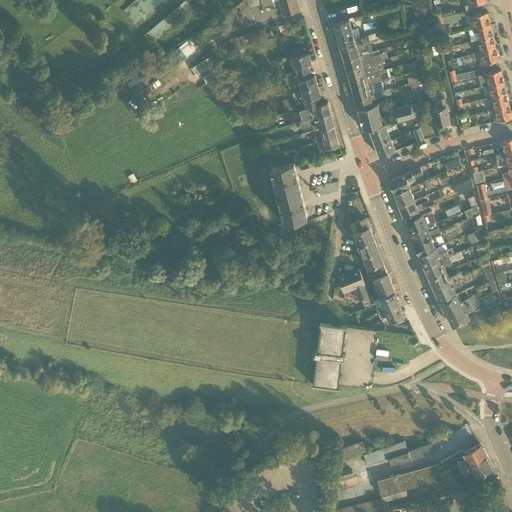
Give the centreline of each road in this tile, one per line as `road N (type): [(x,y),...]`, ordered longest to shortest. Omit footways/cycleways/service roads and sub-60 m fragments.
road 1 (motorway): [(511,358),(201,322),(0,284)]
road 2 (motorway): [(0,311),(298,363),(511,381)]
road 3 (tertiary): [(495,382),(446,353),(368,178)]
road 4 (residential): [(312,346),(332,272),(346,164),(362,160)]
road 5 (tertiary): [(362,160),(312,0)]
road 6 (residential): [(368,178),(511,130)]
